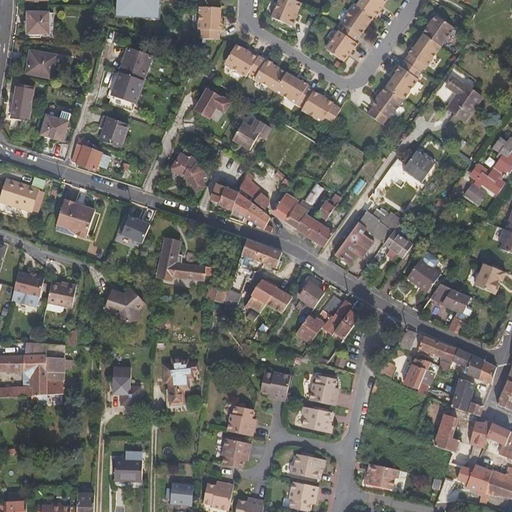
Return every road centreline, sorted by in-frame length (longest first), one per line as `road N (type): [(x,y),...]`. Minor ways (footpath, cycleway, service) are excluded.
road 1 (residential): [(0,151),(236,227),(394,311)]
road 2 (residential): [(245,0),(244,21),(352,88),(408,0)]
road 3 (unknown): [(319,267),(394,151),(430,126)]
road 4 (residential): [(350,452),(370,356),(394,311)]
